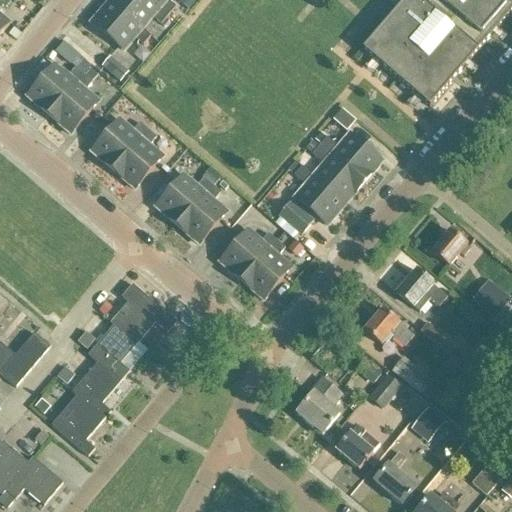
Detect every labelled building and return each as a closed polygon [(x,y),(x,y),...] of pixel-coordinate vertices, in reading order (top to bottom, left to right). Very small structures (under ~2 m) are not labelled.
[(160,29),(168,20),(144,0),(114,0),(109,6),(141,34),(152,22),(160,29)] [(144,0),(168,20),(175,12),(166,5),(170,0),(144,0)] [(511,0),(408,0),(363,53),(431,110),(511,15),(511,0)] [(150,41),(141,34),(109,6),(90,28),(123,56),(134,43),(142,50),(150,41)] [(0,18),(0,39),(10,27),(0,18)] [(79,59),(64,46),(57,55),(72,68),(79,59)] [(120,85),(128,76),(110,60),(102,70),(120,85)] [(67,81),(54,69),(27,102),(48,120),(83,80),(75,72),(67,81)] [(70,139),(98,107),(84,95),(92,87),(83,80),(48,120),(70,139)] [(342,112),(333,123),(346,135),(356,124),(342,112)] [(132,136),(118,124),(91,157),(113,175),(147,135),(139,127),(132,136)] [(134,194),(162,162),(149,150),(156,142),(147,135),(113,175),(134,194)] [(382,166),(350,138),(338,151),(327,141),(319,150),(363,188),(382,166)] [(345,208),(363,188),(319,150),(313,145),(306,153),(312,158),(324,168),(313,180),(345,208)] [(327,230),(345,208),(313,180),(297,166),(289,174),(306,189),(294,202),(327,230)] [(220,181),(213,175),(205,183),(213,189),(220,181)] [(197,191),(195,189),(183,179),(156,212),(177,230),(212,190),(204,182),(197,191)] [(199,249),(227,217),(214,205),(221,197),(212,190),(177,230),(199,249)] [(315,224),(292,205),(279,220),(301,240),(315,224)] [(261,246),(259,244),(248,235),(220,267),(242,286),(277,245),(268,238),(261,246)] [(464,262),(470,254),(467,251),(467,250),(450,235),(432,256),(449,271),(460,258),(464,262)] [(263,304),(291,272),(278,261),(285,252),(277,245),(242,286),(263,304)] [(303,253),(296,247),(290,253),(298,259),(303,253)] [(430,305),(439,312),(447,302),(415,275),(396,297),(419,317),(430,305)] [(114,329),(137,349),(156,327),(168,337),(177,326),(133,288),(122,301),(128,306),(111,327),(114,330),(114,329)] [(495,323),(510,305),(496,293),(481,311),(495,323)] [(105,319),(112,312),(106,307),(100,315),(105,319)] [(414,341),(399,328),(382,314),(364,335),(381,349),(389,340),(404,352),(414,341)] [(455,350),(445,341),(428,327),(420,335),(448,359),(455,350)] [(121,368),(137,349),(114,329),(114,330),(88,359),(97,367),(98,366),(121,386),(130,375),(121,368)] [(87,353),(95,344),(86,336),(78,345),(87,353)] [(26,347),(42,361),(51,351),(35,337),(26,347)] [(0,377),(0,378),(9,367),(16,359),(0,346),(0,377)] [(42,361),(26,347),(17,357),(34,371),(42,361)] [(25,381),(34,371),(17,357),(16,359),(9,367),(25,381)] [(404,361),(392,376),(422,400),(434,385),(404,361)] [(102,408),(121,386),(98,366),(97,367),(73,396),(77,400),(77,399),(105,423),(111,416),(102,408)] [(16,391),(25,381),(9,367),(0,378),(16,391)] [(75,380),(65,372),(58,381),(67,389),(75,380)] [(387,380),(368,403),(381,414),(400,391),(387,380)] [(332,413),(342,401),(322,384),(311,397),(313,399),(298,418),(323,440),(340,419),(332,413)] [(86,445),(105,423),(77,399),(77,400),(67,412),(72,416),(66,422),(61,418),(52,429),(89,461),(95,453),(86,445)] [(51,412),(42,404),(36,411),(45,419),(51,412)] [(428,446),(445,426),(428,412),(411,432),(428,446)] [(359,474),(372,458),(379,450),(364,438),(365,437),(357,431),(351,439),(349,437),(335,455),(359,474)] [(41,449),(49,440),(43,435),(35,444),(41,449)] [(29,467),(28,467),(3,445),(0,448),(0,497),(2,500),(6,495),(5,495),(29,467)] [(401,510),(416,492),(396,476),(406,464),(399,457),(374,487),(401,510)] [(44,510),(63,487),(33,461),(28,467),(29,467),(5,495),(6,495),(16,504),(25,493),(44,510)] [(494,463),(472,488),(487,501),(509,476),(494,463)] [(511,504),(511,481),(501,495),(511,504)] [(0,506),(6,511),(7,511),(14,504),(6,497),(0,503),(0,506)] [(458,511),(459,511),(444,499),(438,506),(430,500),(420,511),(458,511)]
